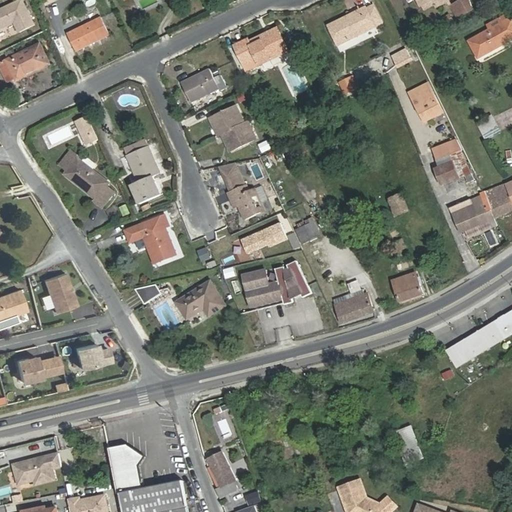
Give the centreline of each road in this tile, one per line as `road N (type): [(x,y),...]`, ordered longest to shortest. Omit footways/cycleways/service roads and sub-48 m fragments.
road 1 (primary): [(484,286),(407,326),(166,389)]
road 2 (primary): [(166,389),(0,430)]
road 3 (residential): [(201,213),(146,64)]
road 4 (residential): [(10,133),(146,64)]
road 5 (residential): [(146,64),(272,0)]
road 6 (residential): [(214,511),(182,410),(166,389)]
road 7 (residential): [(429,167),(484,286)]
road 8 (residential): [(84,254),(18,147)]
road 9 (residential): [(121,315),(0,347)]
